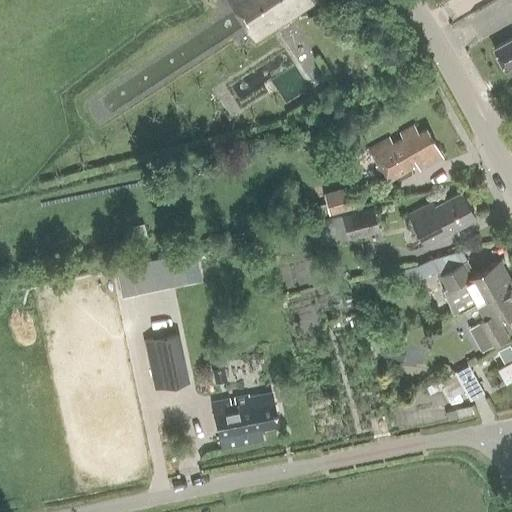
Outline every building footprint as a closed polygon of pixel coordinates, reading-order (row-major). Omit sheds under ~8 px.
[(230,0),(256,41),(321,0),(230,0)] [(324,25),(316,12),(307,18),(315,31),(324,25)] [(511,38),(494,49),(506,71),(511,67),(511,38)] [(244,111),(283,89),(289,101),(312,88),(298,63),(263,83),(256,72),(231,87),(244,111)] [(420,170),(442,157),(426,130),(418,134),(414,129),(401,136),(402,139),(392,145),(389,139),(368,151),(386,184),(417,166),(420,170)] [(323,194),(324,195),(329,216),(361,207),(355,186),(323,194)] [(425,246),(476,219),(461,192),(436,205),(434,201),(408,214),(425,246)] [(342,215),(314,222),(320,246),(348,239),(348,240),(380,232),(374,207),(342,215)] [(121,298),(188,282),(181,253),(114,269),(121,298)] [(475,275),(467,260),(440,275),(448,289),(444,292),(451,313),(460,310),(466,306),(511,282),(499,261),(475,275)] [(511,283),(511,282),(466,306),(467,308),(462,311),(470,325),(469,325),(482,349),(511,331),(504,317),(511,312),(511,283)] [(186,381),(176,332),(142,339),(152,388),(186,381)] [(383,358),(400,362),(404,363),(407,348),(403,348),(386,344),(383,358)] [(511,360),(497,369),(505,382),(511,378),(511,360)] [(469,364),(454,372),(470,400),(484,392),(469,364)] [(212,383),(224,380),(221,368),(210,370),(212,383)] [(260,429),(278,426),(272,393),(249,397),(248,395),(211,402),(220,449),(262,441),(260,429)]
